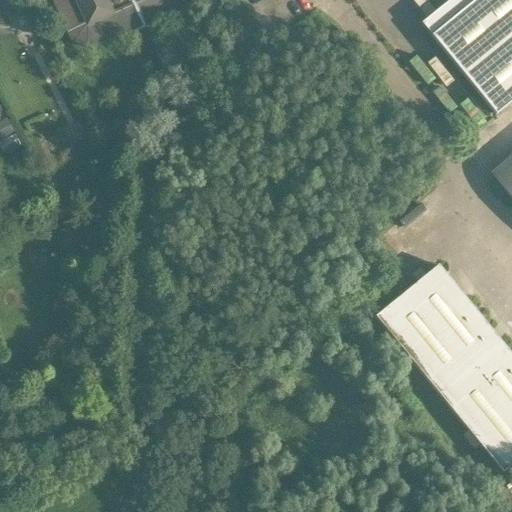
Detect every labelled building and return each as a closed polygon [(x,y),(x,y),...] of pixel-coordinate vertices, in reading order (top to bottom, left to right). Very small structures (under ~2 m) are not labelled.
[(74,0),(87,28),(148,0),(74,0)] [(511,0),(478,0),(432,38),(496,116),(511,102),(511,0)] [(0,141),(14,134),(7,121),(0,124),(0,141)] [(89,137),(70,147),(76,158),(95,149),(89,137)] [(511,157),(491,175),(511,200),(511,157)] [(478,447),(501,475),(511,466),(511,359),(437,267),(374,319),(467,433),(478,447)]
